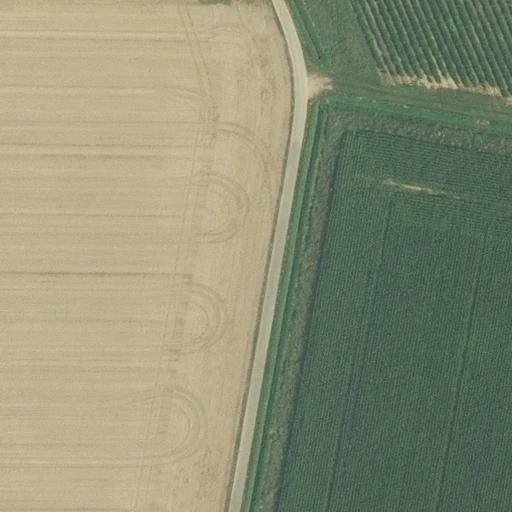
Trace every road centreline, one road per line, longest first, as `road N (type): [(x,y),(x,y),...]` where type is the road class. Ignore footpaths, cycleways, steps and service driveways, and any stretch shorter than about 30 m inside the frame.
road 1 (track): [(277,0),(304,83),(234,511)]
road 2 (track): [(304,83),(511,120)]
